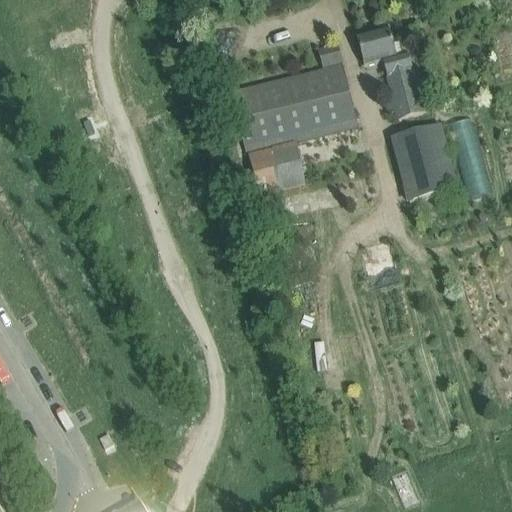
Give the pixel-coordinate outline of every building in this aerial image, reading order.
[(407,45),(394,48),(389,31),(357,39),(365,69),(383,64),(387,81),(386,81),(398,124),(427,116),(422,98),(438,94),(433,73),(417,77),(416,74),(425,71),(420,53),(410,56),(407,45)] [(223,99),(228,118),(239,161),(249,158),(260,202),(369,175),(337,48),(318,53),(324,74),(223,99)] [(460,193),(444,129),(391,142),(408,207),(460,193)] [(427,223),(424,211),(412,214),(415,226),(427,223)] [(316,264),(306,229),(266,240),(276,275),(316,264)] [(112,436),(98,441),(103,455),(117,450),(112,436)]
